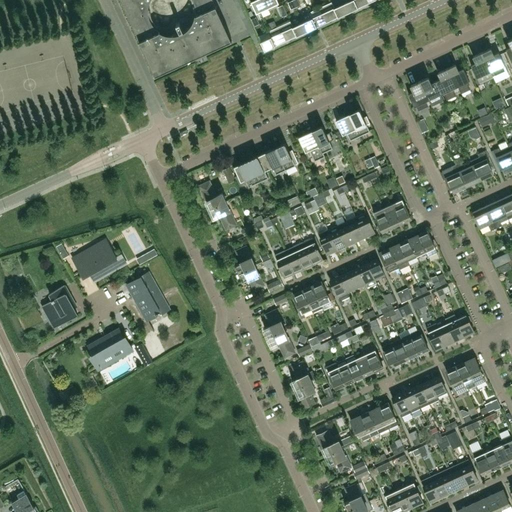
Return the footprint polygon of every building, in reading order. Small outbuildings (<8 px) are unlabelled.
[(232,39),(213,0),(121,0),(155,74),(232,39)] [(279,3),(277,0),(253,0),(251,1),(256,13),(279,3)] [(369,2),(367,0),(349,0),(344,3),(348,12),(369,2)] [(327,21),(348,12),(344,3),(334,7),(332,1),(320,7),(327,21)] [(287,14),(283,5),(278,7),(282,17),(287,14)] [(327,21),(320,7),(309,12),(312,18),(302,22),(306,31),(327,21)] [(259,24),(256,17),(251,19),(254,26),(259,24)] [(286,40),(306,31),(302,22),(293,26),(291,21),(279,26),(286,40)] [(286,40),(279,26),(268,31),(270,37),(260,41),(265,50),(286,40)] [(504,65),(498,52),(493,54),(491,48),(482,52),(490,71),(493,70),(495,75),(496,75),(495,74),(503,70),(502,66),(504,65)] [(490,71),(482,52),(473,56),(476,62),(471,65),(477,78),(477,77),(479,83),(493,76),(490,71)] [(469,81),(463,68),(458,70),(455,64),(447,68),(455,87),(457,86),(461,93),(461,92),(469,88),(466,82),(469,81)] [(440,78),(436,81),(442,93),(444,92),(447,99),(455,95),(456,96),(453,88),(455,87),(447,68),(438,72),(440,78)] [(428,100),(442,93),(436,81),(431,83),(428,77),(419,81),(428,100)] [(428,100),(419,81),(410,85),(413,91),(408,93),(414,106),(415,106),(417,105),(419,109),(427,105),(427,106),(428,106),(426,101),(428,100)] [(484,107),(477,110),(480,116),(487,112),(484,107)] [(370,122),(366,115),(363,117),(359,108),(350,113),(351,115),(360,135),(370,131),(367,124),(370,122)] [(360,135),(351,115),(350,113),(336,119),(339,126),(342,134),(347,132),(350,140),(360,135)] [(484,117),(479,120),(481,126),(487,124),(484,117)] [(329,141),(333,140),(329,132),(326,134),(322,126),(312,130),(313,132),(324,156),(325,156),(323,152),(332,148),(329,141)] [(324,156),(313,132),(312,130),(298,136),(302,144),(308,159),(313,157),(315,160),(324,156)] [(435,140),(428,143),(431,149),(438,146),(435,140)] [(298,163),(292,149),(289,151),(285,143),(275,147),(276,149),(286,169),(295,165),(295,164),(298,163)] [(511,168),(511,154),(507,143),(507,144),(508,146),(500,150),(499,147),(493,150),(501,168),(503,167),(505,171),(511,168)] [(286,169),(276,149),(275,147),(262,153),(265,160),(269,168),(272,167),(276,174),(286,169)] [(407,157),(416,153),(414,149),(405,154),(407,157)] [(492,169),(483,151),(478,154),(479,157),(470,160),(472,165),(479,180),(492,174),(490,170),(492,169)] [(269,168),(265,160),(262,153),(248,160),(249,162),(258,182),(268,177),(265,170),(269,168)] [(258,182),(249,162),(248,160),(243,162),(234,166),(244,188),(248,186),(249,186),(258,182)] [(479,180),(472,165),(464,168),(461,161),(456,164),(466,186),(479,180)] [(466,186),(456,164),(450,166),(454,173),(445,177),(450,188),(451,188),(453,192),(466,186)] [(235,180),(229,167),(223,170),(229,183),(235,180)] [(342,176),(336,179),(339,185),(345,182),(342,176)] [(226,201),(222,193),(216,196),(209,181),(199,185),(210,209),(226,201)] [(511,193),(499,199),(508,219),(511,216),(511,193)] [(298,196),(284,202),(287,208),(301,202),(298,196)] [(411,218),(406,208),(409,207),(406,202),(404,203),(402,199),(392,203),(401,222),(411,218)] [(508,219),(499,199),(486,205),(496,228),(502,225),(500,222),(508,219)] [(236,224),(226,201),(210,209),(213,217),(219,214),(226,229),(236,224)] [(401,222),(392,203),(383,207),(392,227),(401,222)] [(302,205),(294,208),(289,211),(291,216),(304,210),(302,205)] [(496,228),(486,205),(473,211),(475,215),(474,216),(480,229),(488,225),(491,230),(496,228)] [(392,227),(383,207),(373,212),(379,225),(377,226),(379,231),(381,230),(382,231),(392,227)] [(374,231),(368,216),(365,212),(356,217),(358,221),(365,236),(374,231)] [(365,236),(358,221),(356,217),(347,221),(349,225),(355,240),(365,236)] [(355,240),(349,225),(347,221),(337,225),(346,244),(355,240)] [(244,235),(257,229),(257,228),(255,223),(242,229),(244,235)] [(346,244),(337,225),(328,229),(337,249),(346,244)] [(337,249),(328,229),(318,234),(327,253),(337,249)] [(436,244),(434,239),(432,240),(427,230),(418,235),(426,252),(428,256),(437,252),(434,245),(436,244)] [(426,252),(418,235),(408,239),(416,256),(426,252)] [(313,263),(322,259),(313,237),(303,241),(313,263)] [(416,256),(408,239),(399,243),(407,260),(416,256)] [(84,276),(90,272),(95,280),(125,263),(121,255),(115,258),(105,240),(73,258),(84,276)] [(303,267),(313,263),(303,241),(293,246),(303,267)] [(407,260),(399,243),(390,247),(399,268),(399,267),(400,269),(409,265),(407,260)] [(64,246),(58,249),(64,261),(69,258),(64,246)] [(239,273),(255,265),(246,246),(236,250),(241,262),(235,264),(239,273)] [(303,267),(293,246),(284,250),(294,272),(303,267)] [(399,268),(390,247),(380,252),(389,272),(399,268)] [(158,254),(155,249),(148,253),(151,258),(158,254)] [(294,272),(284,250),(274,254),(281,269),(279,270),(282,276),(284,275),(284,276),(294,272)] [(266,252),(259,255),(262,261),(269,258),(266,252)] [(501,265),(497,257),(492,260),(495,267),(501,265)] [(384,274),(377,259),(368,263),(374,278),(384,274)] [(374,278),(368,263),(358,267),(365,282),(374,278)] [(254,289),(264,285),(255,265),(239,273),(243,281),(248,278),(254,289)] [(365,282),(358,267),(349,272),(356,287),(365,282)] [(171,309),(149,270),(125,284),(147,322),(171,309)] [(356,287),(349,272),(339,276),(346,291),(356,287)] [(446,282),(444,277),(442,273),(437,276),(438,280),(441,285),(446,282)] [(346,291),(339,276),(330,280),(337,295),(341,305),(344,303),(342,299),(349,296),(346,291)] [(280,279),(267,285),(270,291),(283,285),(280,279)] [(330,300),(325,288),(327,287),(324,281),(322,282),(321,281),(312,285),(321,305),(330,300)] [(76,307),(64,285),(65,285),(64,284),(49,293),(51,293),(54,298),(42,305),(42,306),(43,305),(55,326),(54,327),(55,328),(78,315),(77,314),(76,314),(73,309),(77,307),(77,306),(76,307)] [(321,305),(312,285),(302,290),(311,309),(313,312),(322,308),(321,305)] [(446,297),(444,293),(442,288),(437,291),(441,300),(446,297)] [(311,309),(302,290),(293,294),(297,304),(295,305),(297,310),(300,309),(302,314),(311,309)] [(407,300),(405,295),(403,292),(398,295),(401,303),(407,300)] [(276,304),(289,298),(286,293),(273,299),(276,304)] [(428,306),(426,302),(424,297),(418,299),(422,308),(428,306)] [(388,311),(386,306),(387,306),(385,301),(375,306),(379,314),(382,312),(383,313),(388,311)] [(412,312),(408,304),(398,308),(402,317),(412,312)] [(284,329),(275,309),(265,314),(270,325),(264,328),(268,336),(284,329)] [(464,335),(456,318),(454,314),(445,318),(447,323),(455,340),(464,335)] [(474,331),(469,321),(472,320),(469,315),(467,316),(466,314),(456,318),(464,335),(474,331)] [(379,327),(376,319),(370,321),(374,330),(379,327)] [(348,328),(345,322),(340,325),(338,322),(330,326),(334,334),(348,328)] [(445,344),(437,327),(435,322),(426,327),(436,348),(445,344)] [(455,340),(447,323),(437,327),(445,344),(455,340)] [(129,348),(131,347),(125,336),(123,337),(119,328),(118,329),(108,335),(108,334),(89,345),(94,354),(91,355),(97,366),(103,362),(129,348)] [(295,352),(284,329),(268,336),(272,344),(278,342),(285,357),(295,352)] [(428,349),(422,334),(419,329),(410,334),(419,353),(428,349)] [(419,353),(410,334),(400,338),(409,357),(419,353)] [(409,357),(400,338),(391,342),(400,362),(409,357)] [(400,362),(391,342),(381,347),(390,366),(400,362)] [(143,343),(136,347),(140,354),(147,350),(143,343)] [(310,343),(296,349),(299,356),(313,350),(310,343)] [(383,366),(375,349),(365,353),(373,371),(383,366)] [(373,371),(365,353),(356,358),(364,375),(373,371)] [(364,375),(356,358),(354,354),(345,359),(355,379),(364,375)] [(484,371),(481,366),(479,367),(475,357),(465,361),(476,385),(486,381),(482,372),(484,371)] [(355,379),(345,359),(336,363),(345,383),(355,379)] [(316,378),(312,371),(308,373),(302,361),(292,366),(297,377),(291,380),(295,388),(311,380),(316,378)] [(476,385),(465,361),(456,366),(467,390),(476,385)] [(345,383),(336,363),(335,362),(326,366),(332,381),(330,382),(333,388),(335,387),(336,388),(345,383)] [(467,390),(456,366),(446,370),(450,380),(448,381),(450,386),(453,385),(457,394),(467,390)] [(316,369),(319,377),(324,374),(321,367),(316,369)] [(447,390),(439,375),(430,380),(437,395),(447,390)] [(314,402),(309,391),(315,388),(311,380),(295,388),(304,407),(314,402)] [(437,395),(430,380),(420,384),(429,404),(439,399),(437,395)] [(429,404),(420,384),(411,388),(420,408),(429,404)] [(420,408),(411,388),(402,393),(411,412),(420,408)] [(411,412),(402,393),(392,397),(401,417),(411,412)] [(323,406),(336,400),(333,394),(320,400),(323,406)] [(398,424),(388,402),(379,407),(389,428),(398,424)] [(389,428),(379,407),(369,411),(379,433),(389,428)] [(379,433),(369,411),(360,415),(370,437),(379,433)] [(465,422),(471,419),(469,414),(462,417),(465,422)] [(370,437),(360,415),(350,420),(355,429),(352,430),(355,436),(357,435),(358,437),(361,436),(363,440),(370,437)] [(342,447),(338,439),(332,442),(327,430),(317,435),(326,454),(342,447)] [(420,443),(418,438),(416,434),(411,437),(414,445),(420,443)] [(511,459),(511,438),(510,434),(501,439),(503,443),(511,460),(511,459)] [(350,436),(343,439),(346,444),(353,441),(350,436)] [(511,460),(503,443),(493,448),(501,465),(511,460)] [(427,454),(426,451),(423,445),(418,448),(420,453),(422,456),(427,454)] [(351,466),(342,447),(326,454),(329,463),(335,460),(341,471),(351,466)] [(492,469),(484,452),(482,447),(472,452),(482,473),(492,469)] [(501,465),(493,448),(484,452),(492,469),(501,465)] [(477,479),(470,464),(468,459),(458,463),(468,483),(477,479)] [(355,472),(366,467),(364,461),(352,466),(355,472)] [(468,483),(458,463),(449,467),(458,488),(468,483)] [(369,472),(366,467),(355,472),(353,473),(356,478),(369,472)] [(458,488),(449,467),(440,472),(449,492),(458,488)] [(449,492),(440,472),(430,476),(440,496),(449,492)] [(440,496),(430,476),(421,480),(430,501),(440,496)] [(423,501),(418,491),(420,490),(418,485),(416,486),(414,482),(404,486),(413,505),(423,501)] [(369,501),(365,493),(361,495),(355,483),(345,488),(350,499),(344,502),(348,510),(369,501)] [(413,505),(404,486),(395,490),(404,510),(413,505)] [(12,501),(17,511),(37,511),(27,492),(26,493),(24,489),(17,493),(19,497),(12,501)] [(510,504),(503,489),(493,494),(500,509),(510,504)] [(398,511),(404,510),(395,490),(385,495),(391,508),(389,509),(390,511),(398,511)] [(492,511),(500,509),(493,494),(484,498),(490,511),(492,511)] [(490,511),(484,498),(475,502),(479,511),(490,511)] [(368,511),(372,509),(369,501),(348,510),(348,511),(368,511)] [(479,511),(475,502),(465,506),(467,511),(479,511)]
